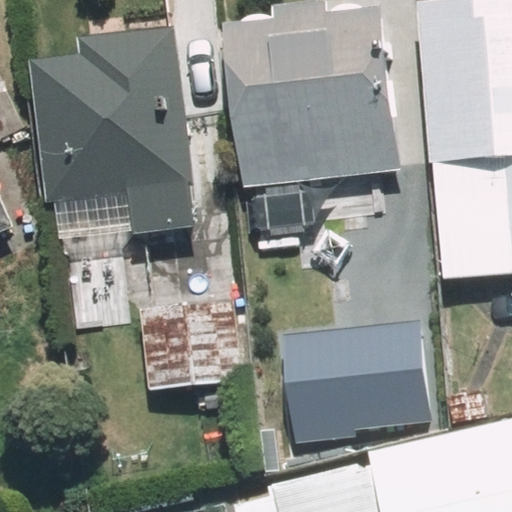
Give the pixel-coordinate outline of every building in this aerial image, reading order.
[(285,21),(236,26),(254,189),(414,172),(397,8),(344,13),(342,0),(323,0),(284,4),(285,21)] [(511,0),(497,0),(432,5),(452,280),(511,276),(511,0)] [(94,57),(42,62),(58,207),(136,198),(140,235),(210,228),(189,29),(92,39),(94,57)] [(0,173),(0,241),(25,231),(0,173)] [(314,233),(248,237),(251,281),(316,277),(314,233)] [(247,302),(155,311),(162,391),(254,382),(247,302)] [(287,331),(302,436),(436,417),(421,311),(287,331)] [(494,389),(459,394),(463,423),(498,418),(494,389)] [(511,511),(511,420),(381,451),(383,460),(355,466),(365,511),(511,511)]
